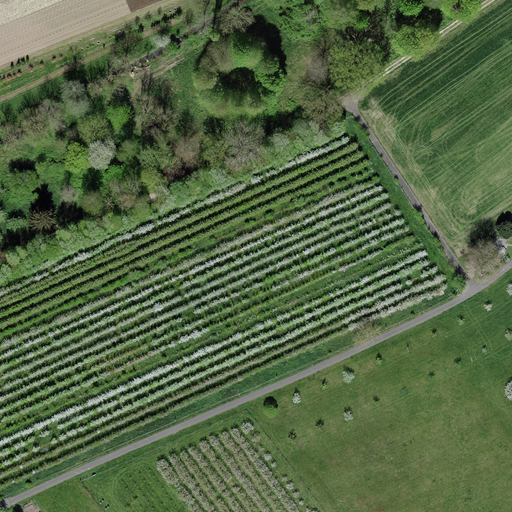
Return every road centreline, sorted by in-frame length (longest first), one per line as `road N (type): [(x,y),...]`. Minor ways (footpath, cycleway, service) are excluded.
road 1 (track): [(8,503),(442,307),(511,262)]
road 2 (track): [(0,259),(243,159),(347,98)]
road 3 (track): [(473,289),(347,98)]
road 4 (track): [(347,98),(494,0)]
